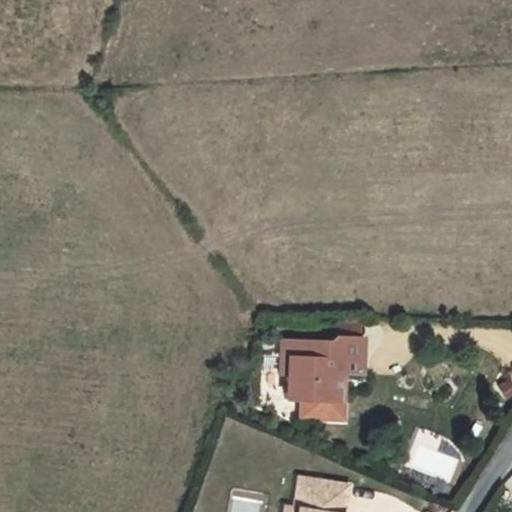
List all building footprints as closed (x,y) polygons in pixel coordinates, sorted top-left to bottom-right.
[(336,321),(335,337),(357,338),(357,322),(336,321)] [(328,342),(293,341),(292,357),(287,357),(287,375),(286,400),(300,400),(317,418),(341,395),(335,389),(335,379),(341,373),(359,374),(360,339),(357,338),(335,337),(332,337),(328,342)] [(280,340),(279,374),(287,375),(287,357),(292,357),(293,341),(280,340)] [(341,395),(317,418),(340,418),(341,395)] [(317,418),(300,400),(299,418),(317,418)] [(342,511),(347,485),(298,478),(293,508),(285,507),(283,511),(342,511)]
